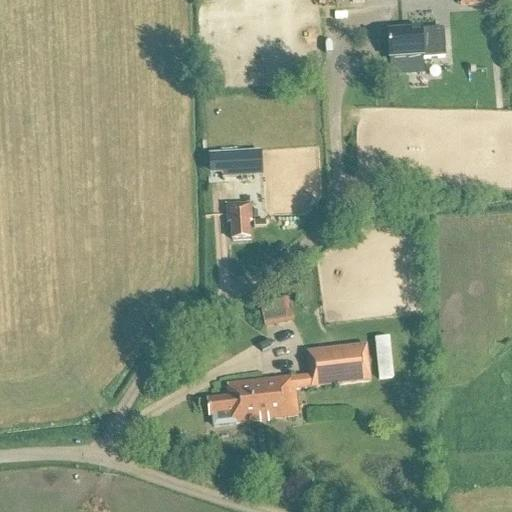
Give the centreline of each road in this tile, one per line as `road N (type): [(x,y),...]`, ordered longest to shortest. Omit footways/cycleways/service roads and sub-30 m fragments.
road 1 (track): [(0,457),(107,455),(266,511)]
road 2 (track): [(107,455),(132,403),(226,299),(224,238)]
